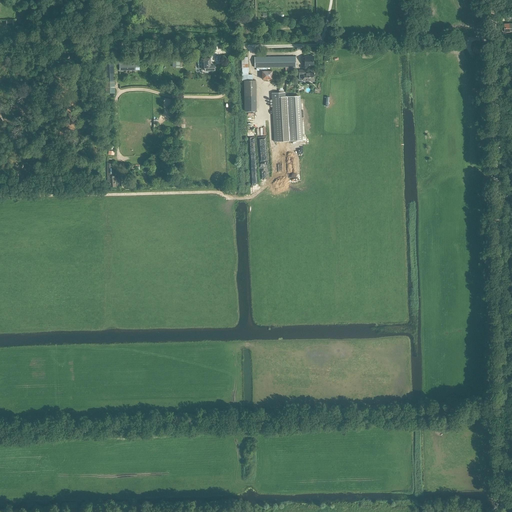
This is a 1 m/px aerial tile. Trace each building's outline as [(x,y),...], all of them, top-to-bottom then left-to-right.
[(303,57),(303,60),(305,60),(305,66),(314,66),(314,56),(305,56),(305,57),(303,57)] [(293,72),(293,68),(297,68),(297,57),(272,58),(255,58),(256,68),(272,68),(286,68),(286,72),(288,72),(288,74),(290,74),(290,72),(293,72)] [(202,58),(198,58),(199,68),(202,68),(205,68),(206,68),(206,71),(214,70),(215,70),(215,65),(211,66),(211,58),(202,58)] [(120,71),(139,70),(139,61),(119,61),(120,71)] [(107,74),(105,74),(105,81),(114,81),(113,63),(107,63),(107,74)] [(306,74),(306,71),(300,71),(300,75),(304,75),(304,82),(315,81),(315,74),(306,74)] [(284,92),(272,93),(272,97),(275,142),(302,140),(299,96),(289,96),(284,96),(284,92)] [(112,175),(112,168),(112,162),(107,162),(108,185),(110,184),(110,186),(115,186),(115,184),(120,184),(123,184),(123,175),(118,175),(118,178),(115,178),(115,175),(112,175)]
